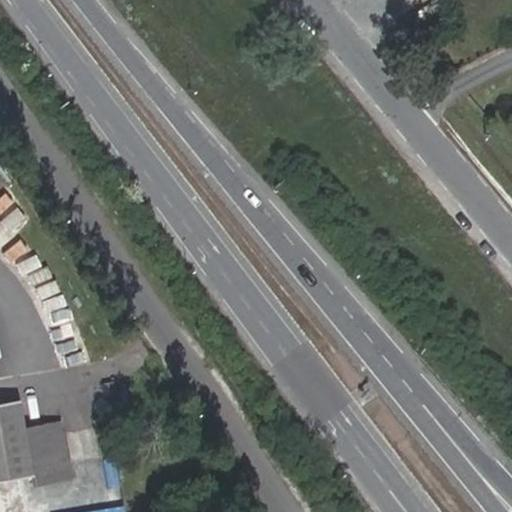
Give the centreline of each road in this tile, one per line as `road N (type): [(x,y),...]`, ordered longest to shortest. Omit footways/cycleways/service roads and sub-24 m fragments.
road 1 (secondary): [(56,36),(425,511)]
road 2 (motorway): [(56,36),(108,126),(395,511)]
road 3 (secondary): [(492,511),(173,111)]
road 4 (residential): [(0,90),(289,511)]
road 5 (motorway): [(511,492),(173,111)]
road 6 (unclassified): [(511,238),(314,0)]
road 7 (secondary): [(173,111),(85,0)]
